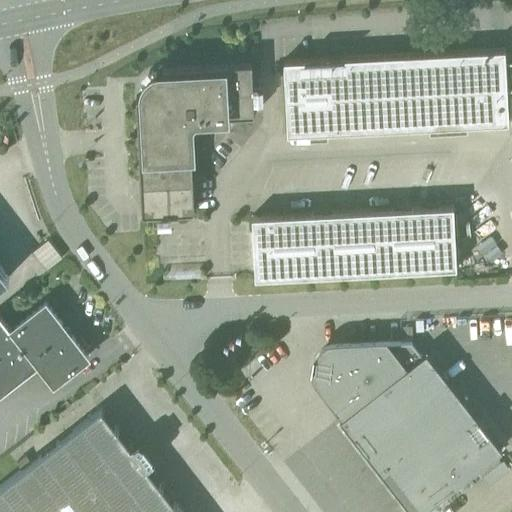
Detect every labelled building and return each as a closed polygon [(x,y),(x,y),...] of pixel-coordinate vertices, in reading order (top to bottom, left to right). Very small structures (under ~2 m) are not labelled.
[(504,49),(283,61),(287,134),(508,122),(504,49)] [(143,92),(143,94),(143,96),(135,97),(142,214),(194,211),(193,183),(189,124),(192,124),(195,121),(195,118),(254,115),(254,106),(263,106),(262,85),(253,86),(251,62),(162,67),(163,75),(161,75),(159,75),(156,76),(154,76),(152,77),(150,79),(148,76),(143,81),(146,84),(145,86),(144,88),(143,90),(143,92)] [(453,205),(251,216),(255,278),(456,267),(453,205)] [(0,284),(9,277),(0,266),(0,284)] [(0,394),(37,366),(53,386),(54,385),(53,384),(88,357),(69,333),(70,327),(64,326),(45,302),(10,329),(0,315),(0,394)] [(316,379),(317,381),(344,415),(339,419),(411,511),(419,511),(501,449),(426,351),(421,355),(411,341),(335,345),(333,345),(330,346),(328,347),(325,348),(323,349),(321,351),(319,352),(317,354),(316,357),(315,359),(314,361),(313,364),(313,367),(313,369),(313,372),(314,374),(315,377),(316,379)] [(138,440),(130,446),(101,408),(0,486),(0,511),(180,511),(146,467),(154,460),(150,458),(147,455),(144,452),(142,448),(140,445),(138,440)]
